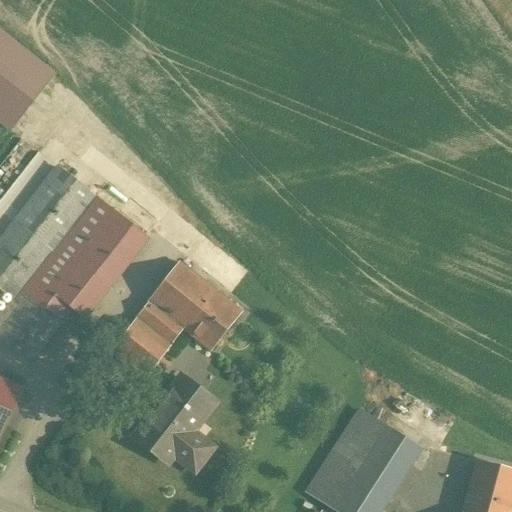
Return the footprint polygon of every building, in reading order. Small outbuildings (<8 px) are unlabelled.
[(57,168),(0,240),(0,290),(12,300),(30,277),(93,197),(57,168)] [(93,197),(30,277),(72,309),(84,319),(146,238),(93,197)] [(240,314),(178,263),(148,302),(182,330),(210,352),(240,314)] [(72,309),(30,277),(12,300),(0,315),(0,349),(26,369),(72,309)] [(182,330),(148,302),(136,318),(171,345),(182,330)] [(171,345),(136,318),(110,352),(144,380),(171,345)] [(0,436),(22,390),(0,379),(0,436)] [(180,379),(134,438),(167,463),(177,450),(191,461),(203,446),(209,451),(211,449),(190,433),(213,404),(180,379)] [(376,382),(357,412),(382,427),(401,398),(376,382)] [(357,412),(304,493),(334,511),(379,511),(419,451),(382,427),(357,412)] [(508,511),(511,502),(511,471),(476,462),(463,509),(463,510),(471,511),(508,511)]
